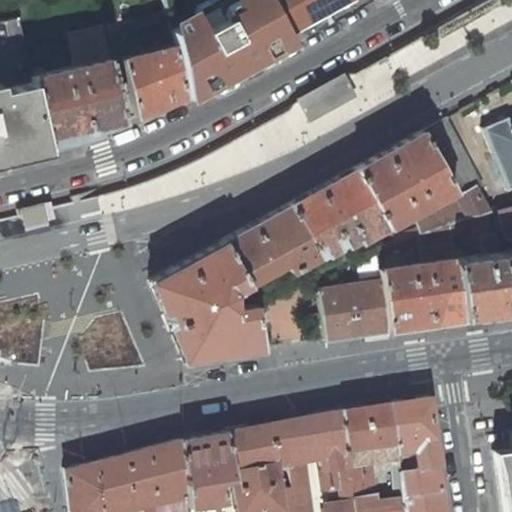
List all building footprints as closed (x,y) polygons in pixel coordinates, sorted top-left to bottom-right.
[(162,0),(184,97),(288,38),(283,30),(266,0),(162,0)] [(266,0),(283,30),(337,0),(266,0)] [(337,0),(283,30),(288,38),(357,0),(337,0)] [(119,60),(134,118),(184,97),(166,16),(154,19),(157,28),(108,40),(114,62),(119,60)] [(31,75),(17,17),(0,20),(0,155),(44,145),(35,96),(31,75)] [(121,120),(107,56),(100,24),(66,32),(75,64),(31,75),(35,96),(44,145),(121,120)] [(299,103),(308,119),(351,95),(347,86),(341,75),(297,99),(299,103)] [(441,117),(419,128),(439,166),(461,154),(441,117)] [(511,127),(511,128),(506,117),(480,127),(506,189),(511,186),(511,127)] [(352,165),(385,225),(451,189),(439,166),(419,128),(352,165)] [(476,184),(461,154),(439,166),(451,189),(454,195),(471,186),(476,184)] [(385,225),(352,165),(288,203),(316,254),(317,256),(343,242),(344,244),(357,237),(358,239),(385,225)] [(456,200),(463,216),(487,210),(471,186),(454,195),(456,200)] [(416,227),(418,233),(450,221),(463,216),(456,200),(415,221),(416,227)] [(42,202),(15,208),(20,226),(47,220),(42,202)] [(221,240),(246,281),(285,260),(289,269),(316,254),(288,203),(221,240)] [(453,244),(464,316),(511,308),(511,204),(487,210),(463,216),(450,221),(452,233),(470,229),(471,233),(499,226),(499,224),(503,223),(505,240),(511,239),(511,244),(511,248),(499,251),(496,231),(479,234),(482,253),(463,256),(461,243),(453,244)] [(381,279),(389,328),(464,316),(453,244),(452,233),(450,221),(418,233),(416,234),(417,240),(421,260),(379,267),(381,279)] [(392,235),(394,239),(399,238),(416,234),(418,233),(416,227),(392,235)] [(399,242),(417,240),(416,234),(399,238),(399,242)] [(181,358),(262,346),(252,301),(231,305),(230,291),(246,281),(221,240),(157,272),(148,276),(150,279),(181,358)] [(325,339),(389,328),(381,279),(316,289),(325,339)] [(444,511),(428,394),(388,400),(396,457),(401,496),(403,511),(444,511)] [(388,400),(340,408),(355,511),(379,511),(378,499),(376,493),(374,482),(370,477),(367,461),(396,457),(388,400)] [(323,503),(324,511),(355,511),(340,408),(178,437),(186,511),(220,511),(219,498),(223,497),(219,477),(229,476),(235,511),(307,511),(304,484),(305,484),(301,448),(314,446),(321,490),(339,487),(341,501),(323,503)] [(511,511),(511,427),(506,429),(509,447),(490,450),(499,511),(511,511)] [(186,511),(178,437),(61,467),(66,511),(186,511)] [(403,511),(401,496),(378,499),(379,511),(403,511)]
